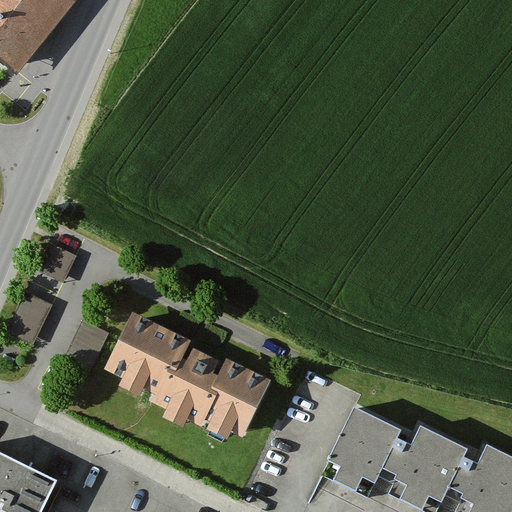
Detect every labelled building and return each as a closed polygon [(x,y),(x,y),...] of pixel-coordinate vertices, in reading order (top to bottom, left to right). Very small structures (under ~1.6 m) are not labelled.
[(0,0),(0,61),(20,78),(77,8),(67,0),(0,0)] [(75,255),(50,244),(37,272),(62,283),(75,255)] [(54,305),(24,292),(2,339),(31,353),(54,305)] [(274,389),(136,320),(106,380),(244,450),(274,389)] [(112,342),(82,327),(64,361),(95,377),(112,342)] [(406,433),(361,413),(335,468),(381,488),(406,433)] [(478,452),(429,429),(403,485),(451,508),(478,452)] [(511,511),(511,458),(495,450),(467,507),(476,511),(511,511)] [(50,511),(63,486),(0,455),(0,511),(50,511)]
